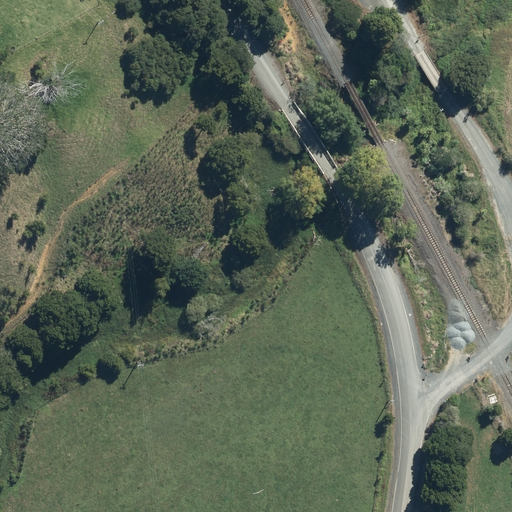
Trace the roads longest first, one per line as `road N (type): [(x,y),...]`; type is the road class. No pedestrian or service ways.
road 1 (tertiary): [(410,405),(396,319),(372,250),(220,0)]
road 2 (unclassified): [(384,0),(511,216)]
road 3 (unclassified): [(511,325),(489,351),(410,405)]
